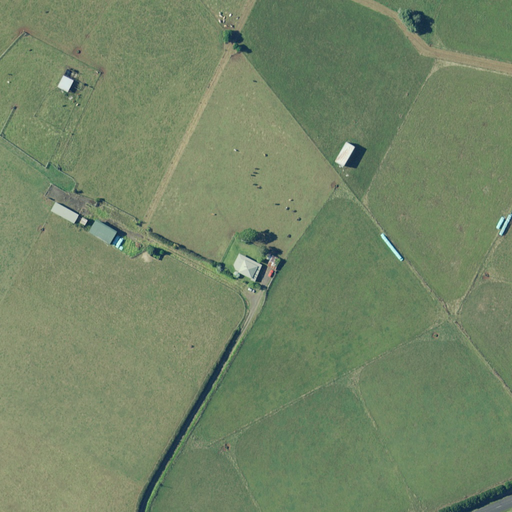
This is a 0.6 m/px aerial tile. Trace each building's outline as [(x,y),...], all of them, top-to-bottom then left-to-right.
[(77,74),(67,69),(58,87),(67,92),(77,74)] [(356,147),(347,142),(335,161),(344,166),(356,147)] [(81,216),(56,203),(51,211),(77,225),(81,216)] [(117,232),(97,219),(89,232),(110,244),(117,232)] [(267,265),(272,268),(273,269),(276,264),(270,261),(273,256),(269,253),(266,259),(269,261),(267,265)] [(238,278),(240,273),(251,278),(250,280),(254,282),(262,265),(239,254),(233,265),(235,270),(232,275),(238,278)]
